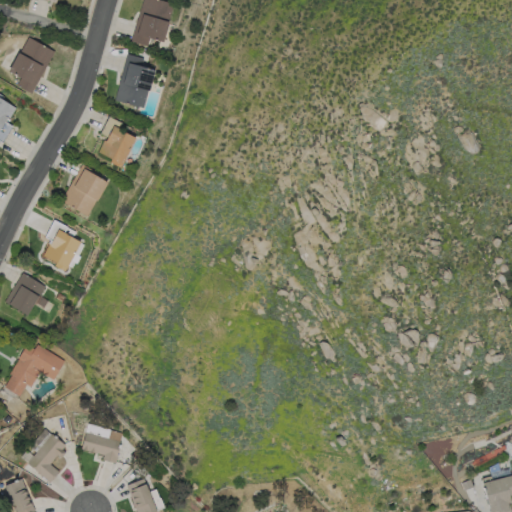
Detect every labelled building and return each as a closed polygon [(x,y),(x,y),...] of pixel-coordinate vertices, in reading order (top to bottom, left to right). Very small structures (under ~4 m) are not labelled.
[(169,22),(163,42),(149,38),(147,46),(131,41),(143,0),(160,0),(173,4),(168,22),(169,22)] [(54,52),(31,93),(16,85),(21,78),(8,71),(19,53),(20,53),(28,37),(54,52)] [(155,70),(149,91),(148,90),(143,107),(115,100),(127,54),(143,59),(141,67),(155,70)] [(0,98),(16,108),(9,118),(8,117),(0,129),(0,98)] [(136,138),(120,168),(110,162),(112,159),(98,152),(104,140),(106,141),(114,126),(124,131),(123,131),(136,138)] [(84,169),(108,183),(97,201),(96,200),(87,217),(61,201),(72,181),(75,183),(84,169)] [(80,242),(65,271),(55,266),(56,263),(43,256),(49,244),(50,245),(58,229),(69,235),(68,236),(80,242)] [(45,287),(27,315),(9,303),(13,297),(10,295),(23,273),(45,287)] [(65,296),(62,302),(56,298),(59,293),(65,296)] [(38,344),(64,361),(53,380),(40,372),(31,387),(26,384),(19,396),(4,387),(12,375),(9,374),(27,345),(35,349),(38,344)] [(117,457),(116,463),(103,460),(104,455),(81,449),(86,433),(120,442),(116,457),(117,457)] [(66,452),(61,458),(57,455),(49,464),(58,472),(49,483),(27,463),(52,434),(65,446),(62,449),(66,452)] [(511,475),(511,479),(511,496),(510,497),(511,502),(509,503),(511,511),(489,511),(482,483),(511,475)] [(35,511),(32,511),(15,511),(4,486),(21,478),(35,511)] [(157,511),(154,511),(136,511),(126,485),(143,478),(157,511)] [(473,487),(465,490),(462,483),(470,479),(473,487)] [(149,490),(154,510),(161,508),(155,488),(149,490)]
